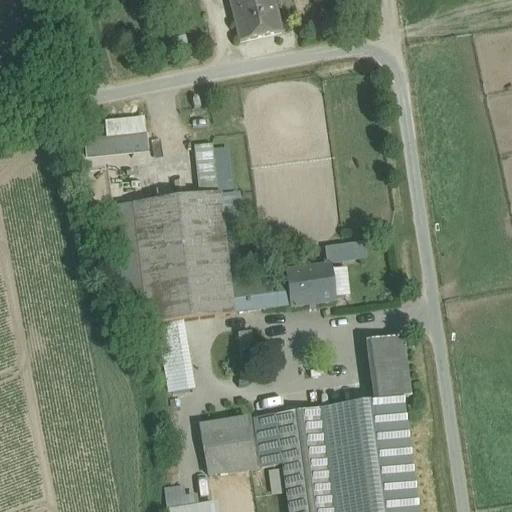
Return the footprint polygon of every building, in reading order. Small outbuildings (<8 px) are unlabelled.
[(273,0),(237,0),(230,2),(240,43),(281,33),(273,0)] [(88,157),(145,154),(143,119),(86,122),(88,157)] [(210,146),(198,148),(205,196),(217,194),(210,146)] [(220,195),(132,206),(147,326),(157,325),(183,322),(234,315),(231,291),(229,271),(220,195)] [(330,268),(287,273),(288,284),(243,289),(231,291),(234,314),(291,306),(291,308),(308,306),(309,310),(316,309),(315,305),(334,303),(330,268)] [(241,269),(229,271),(231,291),(243,289),(241,269)] [(183,322),(157,325),(169,392),(194,388),(183,322)] [(251,334),(238,335),(239,349),(253,348),(251,334)] [(403,338),(370,343),(373,365),(406,361),(403,338)] [(406,361),(373,365),(378,403),(403,399),(411,398),(406,361)] [(378,403),(253,420),(261,468),(282,465),(288,511),(418,511),(403,399),(378,403)] [(248,420),(200,427),(209,478),(257,471),(248,420)]
